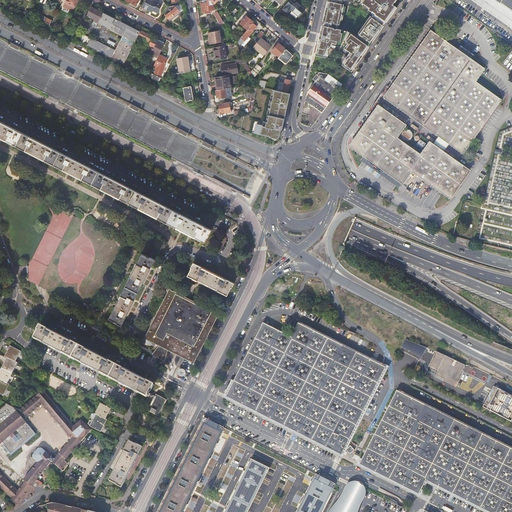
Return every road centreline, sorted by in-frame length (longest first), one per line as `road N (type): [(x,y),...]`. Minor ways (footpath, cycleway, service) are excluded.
road 1 (motorway): [(511,281),(352,224),(0,45)]
road 2 (residential): [(120,353),(169,252),(216,259),(230,236),(0,113)]
road 3 (motorway): [(0,58),(385,251)]
road 4 (primary): [(0,29),(281,171)]
road 5 (primary): [(209,123),(0,18)]
road 6 (residential): [(13,333),(128,405),(127,432),(93,492)]
road 7 (tertiary): [(270,210),(243,288),(189,392)]
road 8 (secondary): [(328,157),(334,127),(426,0)]
road 9 (trunk): [(511,264),(448,245),(346,192)]
road 10 (secondary): [(415,0),(307,140)]
road 11 (tertiary): [(202,400),(262,280),(277,266)]
road 12 (motorway): [(385,251),(511,337)]
road 13 (trunk): [(385,251),(511,301)]
road 14 (tertiary): [(189,392),(126,511)]
road 15 (trunk): [(320,267),(435,329)]
road 16 (tertiary): [(145,511),(202,400)]
